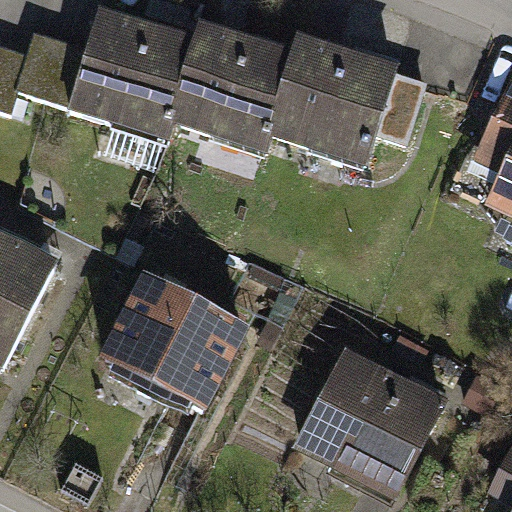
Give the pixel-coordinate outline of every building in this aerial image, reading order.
[(0,111),(7,114),(15,88),(129,124),(125,138),(173,153),(180,133),(217,144),(212,162),(271,180),(279,154),(368,181),(400,78),(304,48),(300,62),(204,32),(199,48),(103,18),(91,56),(36,39),(30,57),(0,48),(0,111)] [(511,73),(502,95),(460,186),(511,210),(511,73)] [(431,86),(404,78),(386,137),(413,145),(431,86)] [(0,374),(5,377),(58,269),(0,240),(0,374)] [(252,342),(148,292),(103,385),(208,435),(252,342)] [(450,413),(347,362),(298,458),(401,510),(450,413)] [(511,511),(511,464),(495,499),(511,507),(511,511)]
